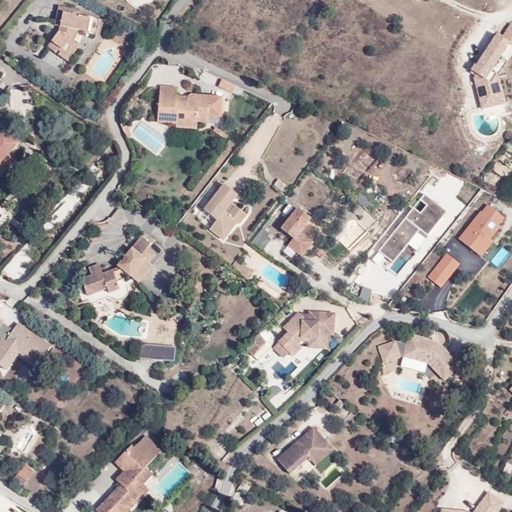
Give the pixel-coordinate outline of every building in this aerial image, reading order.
[(57,6),(53,26),(60,27),(63,12),(73,14),(74,10),(57,6)] [(78,31),(88,33),(91,18),(73,14),(63,12),(60,27),(59,32),(48,47),(64,60),(76,44),(73,41),(78,31)] [(97,35),(99,20),(91,18),(88,33),(97,35)] [(248,21),(241,34),(247,37),(253,23),(248,21)] [(494,74),(497,76),(498,76),(511,55),(511,23),(503,37),(502,36),(498,34),(483,57),(480,62),(481,63),(480,66),(477,64),(472,71),(475,73),(477,74),(475,78),(485,118),(507,113),(502,94),(497,95),(495,86),(489,83),(494,74)] [(122,37),(117,34),(113,40),(126,49),(133,37),(126,32),(122,37)] [(502,94),(497,76),(494,74),(489,83),(495,86),(497,95),(502,94)] [(219,88),(234,94),(237,87),(222,80),(219,88)] [(187,102),(177,102),(177,97),(177,88),(161,87),(158,123),(176,124),(176,121),(197,122),(207,123),(207,116),(209,97),(191,95),(188,98),(187,102)] [(0,106),(10,96),(3,89),(0,92),(0,106)] [(220,117),(222,98),(209,97),(207,116),(220,117)] [(176,128),(197,130),(197,122),(176,121),(176,124),(176,128)] [(5,167),(1,163),(9,155),(19,144),(5,131),(0,135),(0,173),(5,167)] [(5,167),(12,158),(9,155),(1,163),(5,167)] [(284,191),(288,185),(279,178),(275,184),(284,191)] [(238,196),(225,185),(208,206),(234,226),(238,222),(240,224),(247,215),(236,206),(234,209),(230,205),(238,196)] [(424,192),(376,250),(391,262),(417,230),(424,235),(445,210),(424,192)] [(480,212),(458,239),(475,252),(486,237),(489,239),(499,227),(497,225),(503,218),(487,205),(481,213),(480,212)] [(217,220),(227,228),(231,230),(234,226),(208,206),(205,211),(217,220)] [(301,232),(311,218),(297,207),(281,228),(287,233),(294,238),(288,245),(302,256),(313,241),(301,232)] [(227,229),(230,231),(231,230),(227,228),(217,220),(210,229),(220,238),(227,229)] [(220,238),(223,240),(230,231),(227,229),(220,238)] [(261,229),(252,240),(263,249),(269,240),(266,237),(268,234),(261,229)] [(86,295),(89,304),(110,296),(118,299),(121,299),(124,298),(125,296),(127,295),(128,293),(128,291),(128,289),(127,286),(125,283),(135,279),(138,282),(153,266),(148,262),(155,254),(146,247),(149,244),(140,236),(131,247),(116,265),(118,268),(101,273),(98,264),(88,267),(91,275),(84,277),(82,282),(86,295)] [(481,257),(492,242),(489,239),(486,237),(475,252),(481,257)] [(463,259),(468,253),(454,243),(449,249),(463,259)] [(459,264),(446,255),(428,278),(441,288),(459,264)] [(2,270),(12,279),(21,268),(11,259),(2,270)] [(231,267),(248,279),(254,271),(237,259),(231,267)] [(299,313),(284,328),(288,332),(278,341),(279,342),(272,348),(282,358),(289,352),(293,356),(301,348),(298,345),(302,341),(308,341),(309,342),(308,348),(327,348),(327,335),(333,335),(335,313),(308,311),(308,314),(299,313)] [(48,353),(52,348),(19,326),(6,345),(2,342),(0,345),(0,368),(6,372),(18,354),(20,355),(24,349),(43,362),(46,356),(52,360),(54,357),(48,353)] [(265,340),(272,333),(265,326),(258,332),(265,340)] [(253,356),(267,342),(259,335),(246,348),(253,356)] [(461,364),(440,342),(410,335),(404,357),(428,362),(445,379),(461,364)] [(148,355),(163,356),(164,346),(149,345),(148,355)] [(20,355),(39,368),(43,362),(24,349),(20,355)] [(57,370),(50,383),(59,388),(67,375),(57,370)] [(333,450),(313,427),(277,459),(289,474),(308,456),(316,465),(333,450)] [(122,485),(97,510),(99,511),(129,511),(151,490),(145,484),(154,475),(146,467),(162,450),(147,435),(136,447),(118,465),(125,472),(117,479),(122,484),(122,485)] [(133,445),(116,462),(118,465),(136,447),(133,445)] [(15,480),(22,487),(22,486),(35,471),(27,465),(15,480)] [(485,511),(470,511),(469,511),(452,510),(451,511),(497,511),(504,503),(490,492),(479,506),(486,511),(485,511)]
